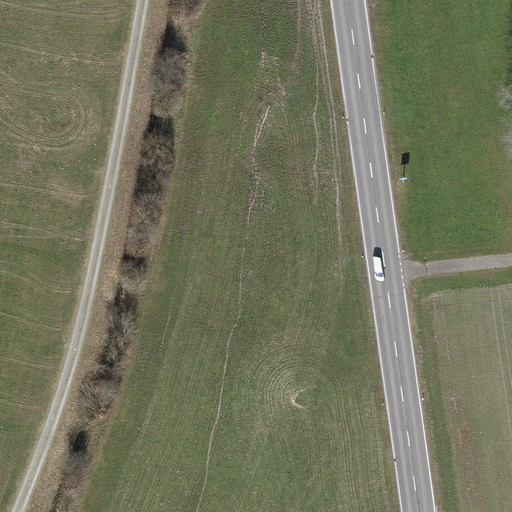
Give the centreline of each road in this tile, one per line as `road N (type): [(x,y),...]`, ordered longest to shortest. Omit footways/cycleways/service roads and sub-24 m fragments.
road 1 (track): [(140,0),(90,284),(56,419),(17,511)]
road 2 (secondary): [(347,0),(416,511)]
road 3 (track): [(511,262),(383,273)]
